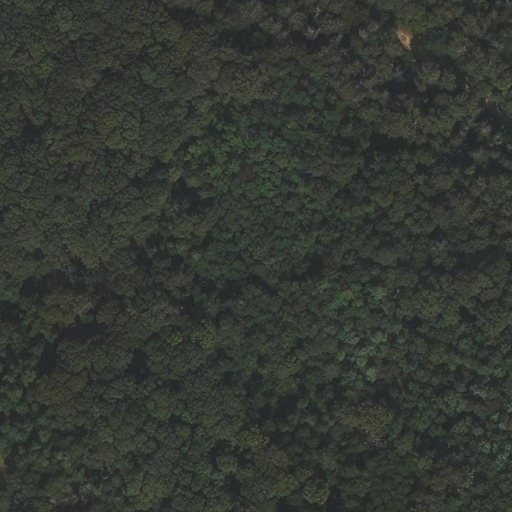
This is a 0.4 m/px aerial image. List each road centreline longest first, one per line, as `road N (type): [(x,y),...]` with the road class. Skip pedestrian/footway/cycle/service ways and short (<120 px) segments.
road 1 (track): [(511,336),(399,284),(294,269),(201,274),(57,257),(0,232)]
road 2 (track): [(356,0),(511,113)]
